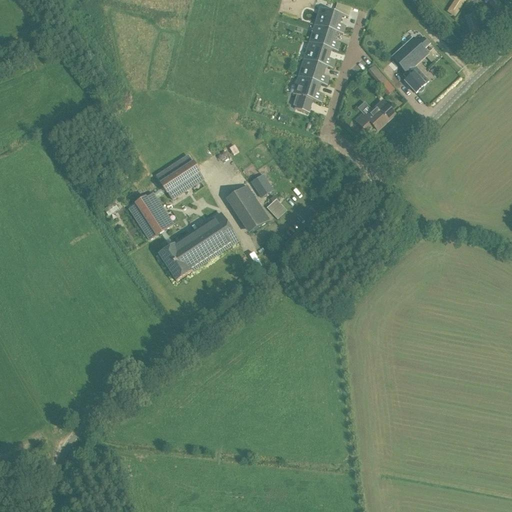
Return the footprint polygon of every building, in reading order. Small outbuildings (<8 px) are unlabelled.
[(466,0),(455,0),(447,12),(455,18),(467,0),(466,0)] [(498,0),(486,0),(498,17),(506,11),(498,0)] [(320,15),(316,27),(343,35),(346,27),(340,26),(343,16),(328,11),(326,17),(320,15)] [(474,14),(464,16),(470,37),(480,34),(474,14)] [(314,33),(311,44),(316,46),(332,51),(337,53),(340,45),(334,43),(337,34),(322,29),(320,34),(314,33)] [(413,41),(393,59),(407,74),(407,73),(411,78),(406,83),(415,94),(417,92),(418,92),(418,93),(419,93),(420,93),(421,93),(422,93),(423,92),(423,91),(424,91),(424,90),(424,89),(424,88),(424,87),(425,85),(428,82),(414,67),(427,56),(423,52),(431,45),(424,37),(416,44),(413,41)] [(309,50),(305,61),(311,63),(326,68),(332,70),(335,62),(329,60),(332,51),(316,46),(315,52),(309,50)] [(303,67),(300,78),(305,80),(321,85),(326,87),(329,79),(323,77),(326,68),(311,63),(309,69),(303,67)] [(298,84),(294,96),(321,104),(324,96),(318,94),(321,85),(305,80),(304,86),(298,84)] [(388,123),(395,116),(383,103),(366,119),(363,115),(356,122),(367,134),(374,128),(377,131),(387,122),(388,123)] [(204,181),(188,157),(157,177),(173,201),(204,181)] [(262,177),(252,184),(262,199),(272,192),(262,177)] [(158,186),(151,191),(154,196),(161,191),(158,186)] [(252,233),(270,221),(247,187),(229,199),(252,233)] [(153,195),(129,210),(150,241),(173,226),(153,195)] [(262,205),(272,216),(282,208),(273,196),(262,205)] [(176,282),(234,245),(239,242),(221,215),(159,256),(176,282)]
